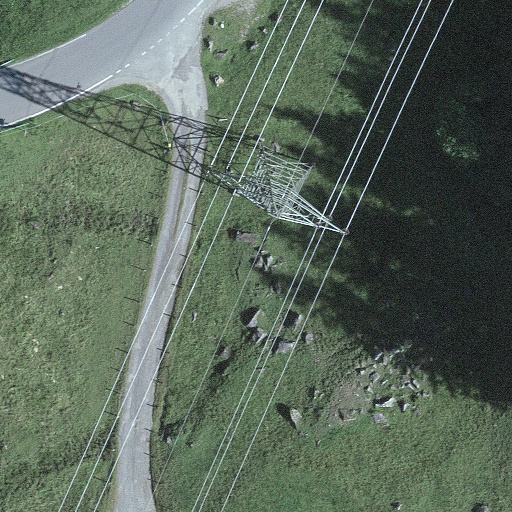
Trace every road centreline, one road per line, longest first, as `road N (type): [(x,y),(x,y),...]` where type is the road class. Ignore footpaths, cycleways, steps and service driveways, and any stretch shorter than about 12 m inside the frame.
road 1 (track): [(135,511),(128,488),(142,372),(185,190),(189,125),(182,82),(149,24)]
road 2 (tertiary): [(176,0),(107,52),(0,100)]
